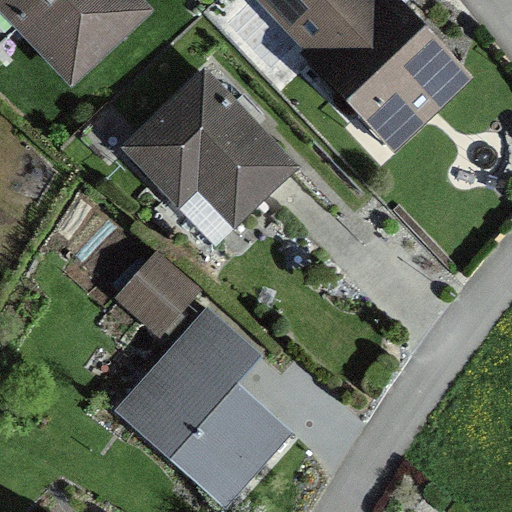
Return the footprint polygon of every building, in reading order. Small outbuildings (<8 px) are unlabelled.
[(139,15),(125,0),(8,0),(26,18),(16,27),(68,82),(139,15)] [(362,114),(376,114),(395,135),(454,79),(378,0),(375,0),(312,60),(362,114)] [(175,206),(205,177),(242,216),(265,194),(289,171),(201,79),(124,153),(175,206)] [(120,298),(158,333),(189,299),(151,264),(120,298)] [(162,394),(129,431),(218,510),(286,434),(225,380),(249,352),(206,314),(175,349),(147,380),(162,394)]
